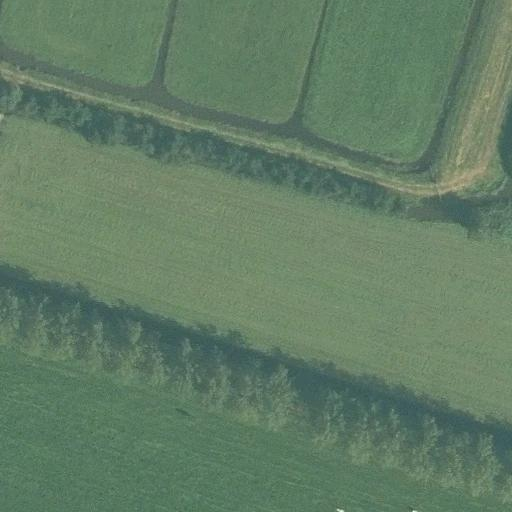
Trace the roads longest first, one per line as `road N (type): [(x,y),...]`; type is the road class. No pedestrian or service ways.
road 1 (track): [(0,74),(423,189),(447,176),(502,0)]
road 2 (track): [(511,467),(0,306)]
